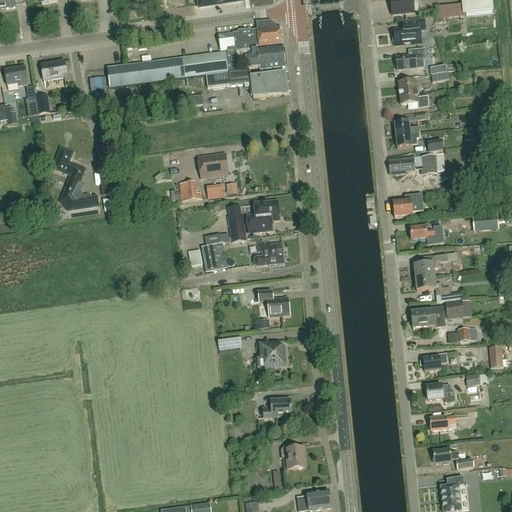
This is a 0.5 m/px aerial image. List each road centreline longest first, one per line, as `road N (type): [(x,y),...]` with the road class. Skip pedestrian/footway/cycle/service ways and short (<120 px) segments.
road 1 (unclassified): [(415,511),(363,3)]
road 2 (tertiary): [(351,511),(300,9)]
road 3 (tertiary): [(0,52),(300,9)]
